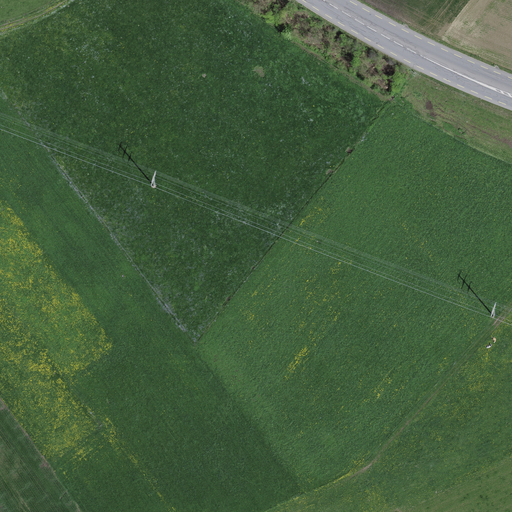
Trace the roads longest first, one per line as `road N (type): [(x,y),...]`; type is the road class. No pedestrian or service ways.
road 1 (primary): [(323,0),(457,73),(511,92)]
road 2 (track): [(414,423),(511,307)]
